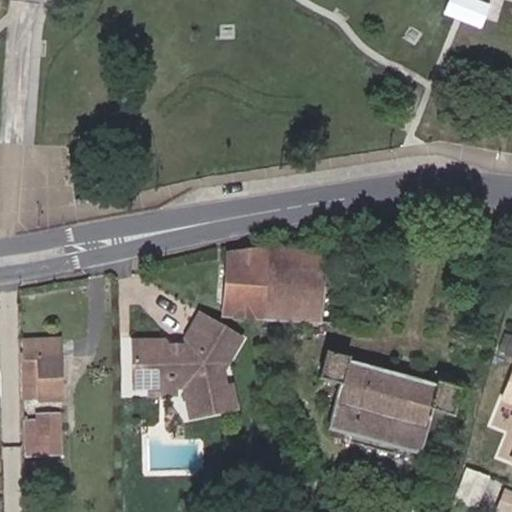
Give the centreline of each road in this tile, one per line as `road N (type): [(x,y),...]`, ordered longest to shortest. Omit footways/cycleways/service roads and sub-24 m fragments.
road 1 (residential): [(0,271),(174,239),(329,197)]
road 2 (residential): [(329,197),(0,244)]
road 3 (residential): [(329,197),(444,182),(511,192)]
